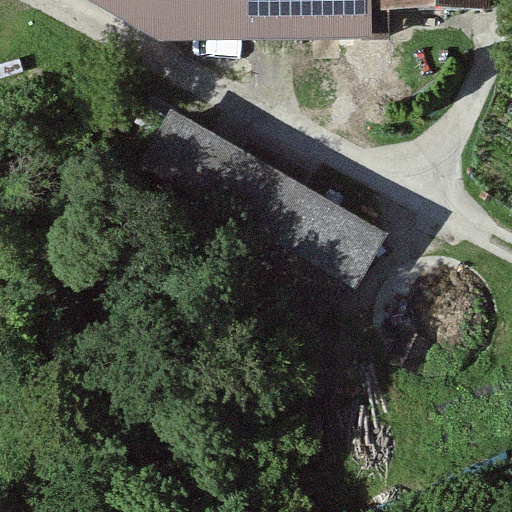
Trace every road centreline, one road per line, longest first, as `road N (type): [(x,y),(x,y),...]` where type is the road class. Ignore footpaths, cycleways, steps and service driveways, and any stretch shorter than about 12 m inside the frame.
road 1 (track): [(45,0),(511,249)]
road 2 (track): [(424,200),(511,2)]
